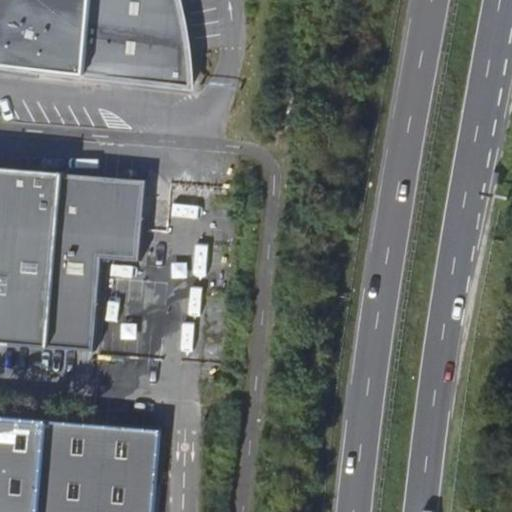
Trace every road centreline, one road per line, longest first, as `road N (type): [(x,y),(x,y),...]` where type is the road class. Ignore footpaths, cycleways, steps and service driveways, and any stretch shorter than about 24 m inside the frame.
road 1 (primary): [(420,511),(441,347),(505,0)]
road 2 (primary): [(429,0),(350,511)]
